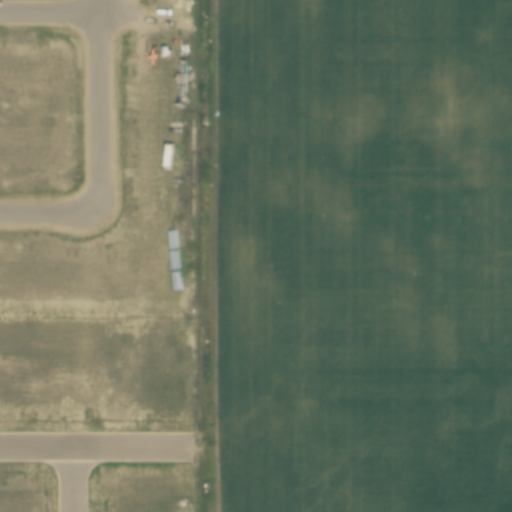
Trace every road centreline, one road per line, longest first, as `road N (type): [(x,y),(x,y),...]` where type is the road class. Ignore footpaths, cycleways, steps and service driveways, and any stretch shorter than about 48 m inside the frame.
road 1 (residential): [(0,213),(57,214),(83,205),(95,180),(93,0)]
road 2 (residential): [(0,16),(166,17)]
road 3 (residential): [(186,449),(69,448)]
